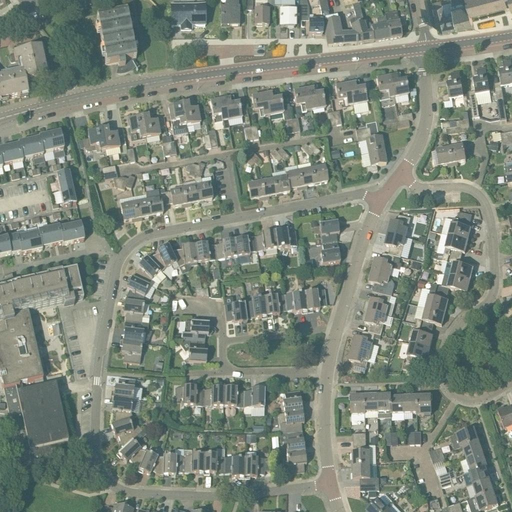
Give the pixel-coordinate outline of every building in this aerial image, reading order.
[(239,8),(239,0),(226,0),(226,8),(222,8),(221,28),(231,28),(231,27),(240,27),(240,8),(239,8)] [(308,23),(309,9),(306,0),(299,0),(299,15),(299,18),(299,23),(308,23)] [(322,20),(328,47),(356,46),(353,34),(341,35),(337,18),(332,19),(327,0),(318,0),(319,1),(323,20),(322,20)] [(470,12),(466,0),(462,0),(463,4),(452,8),(453,15),(456,27),(473,22),(470,12)] [(511,0),(466,0),(470,12),(510,1),(511,7),(511,0)] [(374,43),(374,42),(371,35),(366,36),(358,4),(359,4),(352,6),(356,20),(350,22),(353,34),(356,46),(374,43)] [(387,26),(386,25),(386,22),(380,22),(381,27),(371,29),(370,24),(364,25),(362,17),(359,4),(358,4),(366,36),(371,35),(374,42),(389,40),(387,26)] [(456,27),(453,15),(446,16),(443,5),(433,8),(439,31),(449,29),(456,27)] [(191,30),(190,28),(205,28),(204,6),(171,7),(171,28),(181,28),(181,30),(191,30)] [(295,12),(295,8),(281,7),(280,12),(280,28),(295,29),(295,12)] [(133,10),(101,16),(109,64),(119,62),(121,74),(129,72),(127,60),(141,58),(133,10)] [(269,11),(269,10),(263,10),(262,12),(255,11),(255,28),(268,28),(269,12),(269,11)] [(387,26),(389,40),(402,38),(398,19),(393,21),(393,24),(386,25),(387,26)] [(322,37),(322,22),(309,22),(309,37),(322,37)] [(0,102),(0,103),(29,96),(26,83),(48,78),(41,49),(33,51),(15,55),(14,55),(14,57),(10,58),(11,64),(15,63),(16,64),(20,63),(23,74),(0,78),(0,102)] [(494,85),(495,93),(496,102),(503,101),(501,89),(511,87),(511,69),(511,63),(511,62),(502,64),(503,70),(499,70),(499,73),(498,74),(500,84),(494,85)] [(495,93),(494,85),(488,86),(486,71),(486,70),(477,72),(478,77),(474,78),(474,81),(473,81),(474,92),(468,93),(469,98),(471,111),(473,119),(480,118),(478,110),(478,106),(491,104),(490,94),(495,93)] [(469,98),(468,93),(463,94),(460,75),(451,76),(452,81),(448,82),(447,86),(446,86),(448,95),(442,97),(443,104),(449,103),(449,101),(469,98)] [(394,100),(395,105),(409,102),(408,97),(405,83),(397,84),(396,78),(390,79),(394,100)] [(382,108),(395,105),(394,100),(390,79),(376,81),(376,82),(379,96),(378,96),(380,103),(381,103),(382,108)] [(349,86),(353,108),(367,105),(367,104),(364,90),(356,91),(355,85),(349,86)] [(346,109),(353,108),(349,86),(335,89),(337,103),(337,104),(346,103),(347,108),(346,108),(346,109)] [(307,91),(312,113),(326,110),(325,110),(322,95),(314,97),(313,90),(307,91)] [(305,115),(312,113),(307,91),(293,94),(293,95),(294,95),(296,109),(295,109),(296,110),(304,108),(305,113),(305,115)] [(266,97),(270,118),(283,116),(284,122),(291,121),(289,106),(282,107),(281,101),(273,102),(272,96),(271,96),(266,97)] [(263,120),(270,118),(266,97),(251,99),(252,100),(254,114),(254,115),(263,113),(264,118),(263,118),(263,120)] [(224,101),(228,122),(242,119),(239,105),(231,106),(230,100),(224,101)] [(229,130),(228,122),(224,101),(210,104),(213,118),(214,125),(222,124),(224,131),(229,130)] [(193,132),(193,126),(200,125),(197,110),(189,111),(189,105),(188,105),(182,106),(186,127),(187,134),(193,132)] [(180,128),(186,127),(182,106),(169,109),(171,124),(172,124),(179,122),(180,128)] [(333,114),(335,127),(342,126),(339,113),(333,114)] [(329,128),(335,127),(333,114),(327,115),(329,128)] [(399,124),(408,122),(412,121),(411,115),(398,118),(399,124)] [(142,119),(146,140),(147,145),(161,142),(157,122),(149,124),(148,117),(147,117),(147,118),(142,119)] [(141,141),(146,140),(142,119),(129,121),(128,121),(131,137),(132,137),(132,136),(139,135),(140,142),(141,142),(141,141)] [(292,122),(294,135),(300,134),(298,121),(292,122)] [(288,136),(294,135),(292,122),(285,123),(288,136)] [(408,122),(399,124),(395,125),(396,131),(409,128),(408,122)] [(455,130),(470,128),(469,122),(464,122),(454,123),(455,130)] [(357,138),(370,136),(370,135),(377,134),(375,124),(366,126),(367,131),(356,133),(357,138)] [(250,129),(253,142),(259,141),(256,128),(250,129)] [(455,130),(447,131),(447,136),(470,133),(470,128),(455,130)] [(247,143),(253,142),(250,129),(244,131),(247,143)] [(102,131),(106,152),(119,150),(120,150),(117,135),(109,136),(108,130),(102,131)] [(101,153),(106,152),(102,131),(88,134),(89,140),(79,142),(80,150),(84,149),(85,151),(85,152),(86,153),(88,153),(89,154),(90,154),(91,153),(91,149),(90,148),(91,148),(99,147),(100,154),(101,153)] [(208,132),(209,137),(211,150),(218,149),(215,131),(208,132)] [(49,136),(53,153),(64,151),(62,144),(64,142),(64,140),(63,139),(61,138),(60,136),(60,133),(49,136)] [(503,147),(507,146),(511,145),(511,133),(501,135),(503,147)] [(42,155),(43,155),(53,153),(49,136),(38,138),(39,140),(42,155)] [(368,156),(384,153),(381,140),(371,142),(370,136),(357,138),(358,144),(366,143),(368,156)] [(166,138),(167,144),(170,157),(177,156),(174,143),(171,144),(170,137),(166,138)] [(205,151),(211,150),(209,137),(203,138),(205,151)] [(43,157),(43,155),(42,155),(39,140),(29,142),(32,159),(43,157)] [(22,162),(23,161),(32,159),(29,142),(18,145),(18,146),(19,146),(22,162)] [(497,152),(498,144),(490,143),(489,151),(497,152)] [(308,148),(313,154),(316,157),(320,153),(312,145),(308,148)] [(23,163),(23,161),(22,162),(19,146),(18,146),(8,149),(12,166),(23,163)] [(313,154),(308,148),(306,146),(301,150),(309,158),(313,154)] [(450,152),(453,166),(466,163),(463,148),(450,150),(450,152)] [(0,160),(2,168),(12,166),(8,149),(0,150),(0,160)] [(277,154),(283,160),(285,162),(289,159),(281,150),(277,154)] [(440,168),(453,166),(450,152),(450,150),(437,153),(440,168)] [(129,165),(135,164),(133,151),(127,152),(129,165)] [(283,160),(277,154),(275,151),(271,155),(278,164),(283,160)] [(340,158),(338,151),(330,153),(331,160),(340,158)] [(384,153),(368,156),(370,169),(366,169),(367,174),(377,173),(376,168),(386,166),(384,153)] [(249,159),(255,165),(257,168),(262,164),(254,155),(249,159)] [(255,165),(249,159),(247,156),(243,160),(250,169),(255,165)] [(196,188),(199,204),(212,202),(210,189),(212,189),(212,186),(210,179),(201,181),(201,179),(205,166),(199,164),(198,167),(196,176),(195,180),(195,182),(196,188)] [(196,176),(198,167),(192,165),(188,166),(186,172),(190,174),(189,177),(195,180),(196,176)] [(314,186),(311,171),(310,165),(298,167),(299,173),(302,188),(314,186)] [(102,176),(116,174),(115,167),(101,169),(102,176)] [(311,171),(314,186),(327,183),(324,168),(311,171)] [(289,191),(302,188),(299,173),(285,176),(286,179),(287,179),(289,191)] [(60,193),(72,190),(69,174),(65,175),(64,175),(63,174),(62,174),(61,175),(60,176),(56,177),(60,193)] [(116,174),(102,176),(103,182),(117,179),(116,174)] [(129,178),(128,181),(125,189),(131,191),(135,180),(129,178)] [(125,189),(128,181),(123,179),(113,180),(115,189),(119,190),(124,192),(125,189)] [(290,194),(289,191),(287,179),(286,179),(273,181),(277,197),(290,194)] [(264,199),(277,197),(273,181),(261,184),(264,199)] [(186,207),(199,204),(196,188),(195,182),(182,185),(183,190),(186,207)] [(251,202),(264,199),(261,184),(248,186),(251,202)] [(72,190),(60,193),(63,209),(67,208),(68,208),(70,208),(71,208),(71,207),(72,207),(76,206),(72,190)] [(173,209),(186,207),(183,190),(170,193),(165,194),(167,206),(172,205),(173,209)] [(161,207),(167,206),(165,194),(159,195),(159,200),(147,202),(150,218),(163,216),(161,207)] [(150,218),(147,202),(134,205),(137,220),(150,218)] [(124,223),(137,220),(134,205),(121,207),(124,223)] [(448,238),(468,243),(471,231),(457,228),(458,221),(470,224),(472,217),(459,214),(457,221),(453,220),(452,226),(451,225),(448,238)] [(388,235),(406,240),(411,220),(399,217),(397,225),(391,224),(388,235)] [(322,247),(338,245),(337,236),(339,236),(337,223),(319,226),(322,247)] [(69,227),(73,245),(84,242),(83,240),(83,238),(84,236),(85,234),(84,233),(82,232),(80,225),(69,227)] [(62,247),(73,245),(69,227),(59,230),(63,245),(62,245),(62,247)] [(59,230),(59,228),(49,230),(53,247),(62,245),(63,245),(59,230)] [(42,250),(53,247),(49,230),(37,233),(38,234),(39,234),(42,250)] [(274,233),(277,251),(297,248),(295,233),(288,234),(287,231),(274,233)] [(257,253),(277,251),(274,233),(262,235),(262,238),(255,239),(257,253)] [(42,251),(42,250),(39,234),(38,234),(28,237),(31,254),(42,251)] [(406,241),(406,240),(388,235),(385,247),(391,248),(389,256),(401,259),(406,241)] [(17,239),(18,239),(17,237),(7,239),(11,257),(20,254),(21,254),(17,239)] [(21,256),(31,254),(28,237),(18,239),(17,239),(21,254),(20,254),(21,256)] [(465,255),(468,243),(448,238),(444,256),(449,258),(451,251),(465,255)] [(0,258),(11,257),(7,239),(0,240),(0,258)] [(249,254),(257,253),(255,239),(234,242),(237,259),(250,257),(249,254)] [(217,262),(237,259),(234,242),(222,243),(223,247),(215,248),(217,262)] [(217,262),(215,248),(208,248),(207,245),(195,247),(197,264),(217,262)] [(338,245),(322,247),(323,254),(321,254),(322,267),(340,265),(338,245)] [(178,268),(172,254),(169,247),(157,252),(159,256),(151,259),(149,261),(160,274),(160,273),(161,274),(165,270),(172,267),(174,270),(178,268)] [(185,266),(197,264),(195,247),(182,249),(182,252),(174,253),(172,254),(178,268),(179,269),(185,266)] [(401,259),(389,256),(383,255),(381,263),(375,261),(372,273),(391,277),(393,270),(400,272),(402,265),(399,265),(401,259)] [(448,264),(449,258),(444,256),(442,263),(447,265),(445,276),(470,283),(473,271),(448,264)] [(160,274),(149,261),(147,260),(138,268),(140,270),(133,277),(132,279),(149,287),(151,281),(151,282),(160,274)] [(303,263),(304,270),(313,269),(312,261),(303,263)] [(413,263),(411,270),(418,272),(420,264),(413,263)] [(390,280),(391,277),(372,273),(369,284),(375,285),(373,294),(378,295),(378,296),(380,296),(386,297),(392,298),(395,286),(391,280),(390,280)] [(0,315),(72,299),(72,295),(81,293),(77,275),(5,290),(4,286),(0,287),(0,315)] [(445,276),(442,288),(441,289),(467,295),(470,283),(445,276)] [(149,288),(149,287),(132,279),(127,291),(130,292),(126,300),(126,302),(143,304),(144,299),(149,288)] [(267,288),(275,287),(273,279),(266,280),(267,288)] [(304,294),(307,313),(320,312),(319,309),(327,308),(325,291),(304,294)] [(434,300),(436,293),(431,292),(426,310),(445,315),(448,303),(434,300)] [(294,315),(307,313),(304,294),(284,297),(286,313),(294,312),(294,315)] [(396,299),(392,298),(386,297),(380,296),(378,296),(376,303),(371,302),(368,313),(386,318),(391,319),(396,299)] [(279,314),(286,313),(284,297),(264,299),(266,318),(279,317),(279,314)] [(247,321),(266,318),(264,299),(252,301),(252,304),(244,305),(247,321)] [(143,305),(143,304),(126,302),(123,315),(127,316),(126,323),(148,326),(149,317),(143,317),(144,305),(143,305)] [(247,324),(247,321),(244,305),(224,307),(226,323),(234,322),(234,326),(247,324)] [(442,328),(445,315),(426,310),(423,321),(417,320),(416,328),(421,329),(422,323),(442,328)] [(0,376),(3,388),(21,385),(33,382),(35,389),(44,387),(28,313),(12,317),(13,322),(0,324),(0,376)] [(381,337),(386,318),(368,313),(365,325),(371,326),(369,334),(375,336),(381,337)] [(148,333),(148,326),(126,323),(123,343),(142,345),(144,332),(148,333)] [(183,343),(205,345),(206,338),(208,338),(209,325),(191,324),(190,336),(182,335),(174,334),(173,341),(181,342),(181,343),(183,343)] [(419,335),(421,329),(416,328),(415,333),(413,333),(410,346),(430,351),(433,339),(419,335)] [(375,336),(369,334),(363,333),(361,340),(355,339),(352,351),(370,355),(375,336)] [(140,366),(142,345),(123,343),(122,356),(125,356),(124,364),(140,366)] [(204,353),(205,345),(183,343),(179,346),(185,354),(189,351),(188,364),(206,366),(207,353),(204,353)] [(427,363),(430,351),(410,346),(406,364),(411,365),(413,359),(427,363)] [(365,375),(370,355),(352,351),(349,362),(355,364),(353,372),(365,375)] [(410,372),(411,365),(406,364),(404,363),(402,370),(410,372)] [(113,400),(132,402),(134,390),(135,382),(119,380),(117,388),(115,387),(113,400)] [(20,465),(21,466),(32,463),(33,468),(71,459),(70,452),(55,387),(23,393),(21,385),(3,388),(16,447),(11,448),(14,460),(19,459),(20,465)] [(203,408),(204,392),(196,392),(196,389),(183,389),(182,408),(203,408)] [(223,409),(224,390),(211,390),(211,392),(204,392),(203,408),(223,409)] [(244,410),(244,394),(236,393),(236,391),(224,390),(223,409),(244,410)] [(244,394),(244,410),(264,411),(264,392),(252,391),(251,394),(244,394)] [(284,416),(302,413),(299,394),(284,396),(285,403),(283,404),(284,416)] [(365,422),(365,420),(365,414),(365,397),(359,397),(359,399),(352,400),(352,423),(365,422)] [(365,420),(378,420),(378,414),(378,397),(365,397),(365,414),(365,420)] [(392,413),(391,399),(391,397),(378,397),(378,414),(378,420),(378,421),(391,420),(391,416),(391,413),(392,413)] [(391,416),(405,416),(404,398),(391,399),(392,413),(391,413),(391,416)] [(417,417),(418,417),(418,398),(404,398),(405,416),(417,415),(417,417)] [(418,417),(430,417),(430,400),(422,400),(422,398),(418,398),(418,417)] [(131,415),(132,402),(113,400),(111,412),(115,413),(113,426),(129,421),(132,420),(131,415)] [(509,411),(506,405),(496,409),(504,431),(511,428),(511,412),(511,410),(509,411)] [(287,436),(302,434),(301,426),(303,426),(302,413),(284,416),(278,416),(280,435),(287,436)] [(133,432),(129,421),(113,426),(111,427),(115,439),(117,438),(122,451),(132,441),(133,442),(137,438),(142,433),(138,428),(133,432)] [(144,431),(142,433),(137,438),(140,441),(147,434),(144,431)] [(461,449),(478,443),(477,439),(475,439),(472,432),(456,437),(451,439),(455,452),(461,450),(461,449)] [(286,456),(304,454),(302,434),(287,436),(280,435),(280,436),(281,445),(285,444),(286,456)] [(132,442),(133,442),(132,441),(122,451),(118,455),(126,465),(129,462),(138,472),(141,466),(146,455),(145,454),(140,452),(132,442)] [(466,462),(483,456),(478,443),(461,449),(461,450),(462,450),(466,462)] [(353,468),(370,467),(370,454),(370,448),(365,448),(357,448),(357,455),(353,455),(353,468)] [(431,460),(443,456),(441,450),(429,454),(431,460)] [(304,454),(286,456),(289,476),(304,474),(303,467),(306,466),(304,454)] [(163,477),(164,458),(163,458),(163,459),(157,459),(146,455),(141,466),(138,472),(150,477),(151,473),(158,476),(162,477),(163,477)] [(204,475),(204,456),(191,456),(191,458),(184,458),(183,474),(204,475)] [(224,476),(225,460),(217,459),(217,457),(204,456),(204,475),(224,476)] [(443,456),(431,460),(433,466),(445,462),(443,456)] [(485,469),(487,469),(483,456),(466,462),(470,474),(471,473),(471,474),(485,469)] [(183,474),(184,458),(176,458),(164,458),(163,477),(175,477),(175,474),(183,474)] [(244,479),(245,460),(232,460),(225,460),(224,476),(231,476),(231,479),(244,479)] [(245,460),(244,479),(256,480),(256,477),(264,478),(264,461),(257,461),(245,460)] [(360,487),(379,487),(379,481),(377,481),(377,467),(370,467),(353,468),(353,481),(360,481),(360,487)] [(467,489),(473,487),(489,482),(485,469),(471,474),(471,473),(470,474),(462,476),(467,489)] [(440,484),(451,480),(449,475),(438,478),(440,484)] [(451,480),(440,484),(442,490),(453,487),(451,480)] [(477,499),(493,494),(489,482),(473,487),(477,499)] [(493,494),(477,499),(468,503),(470,511),(482,511),(496,507),(493,500),(495,500),(493,494)] [(382,498),(379,501),(368,511),(387,511),(388,511),(393,506),(386,498),(382,498)]
